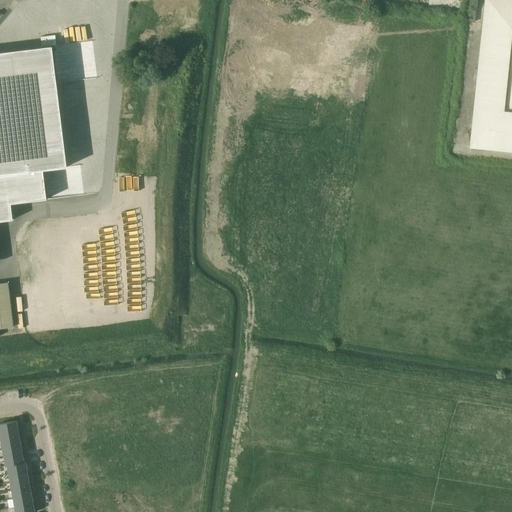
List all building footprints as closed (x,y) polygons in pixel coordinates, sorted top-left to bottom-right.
[(0,0),(0,221),(13,220),(11,204),(47,199),(43,170),(67,167),(56,83),(52,46),(0,52),(0,0)] [(511,0),(484,0),(484,8),(470,147),(511,151),(511,0)] [(186,42),(185,8),(165,9),(167,43),(186,42)] [(321,66),(319,86),(350,88),(353,35),(320,33),(318,66),(321,66)] [(264,64),(293,68),(294,62),(297,63),(299,45),(258,40),(256,59),(265,60),(264,64)] [(0,328),(14,327),(8,282),(0,283),(0,328)] [(16,421),(0,423),(0,432),(18,430),(16,421)] [(18,430),(0,432),(0,436),(1,441),(19,438),(18,430)] [(19,438),(1,441),(2,449),(21,446),(19,438)] [(21,446),(2,449),(4,458),(22,454),(21,446)] [(22,454),(4,458),(5,466),(7,466),(24,463),(22,454)] [(24,463),(7,466),(9,474),(27,471),(26,462),(24,463)] [(27,471),(9,474),(10,482),(29,479),(27,471)] [(29,479),(10,482),(12,490),(30,487),(29,479)] [(30,487),(12,490),(13,499),(32,495),(30,487)] [(32,495),(13,499),(15,507),(33,504),(32,495)]
